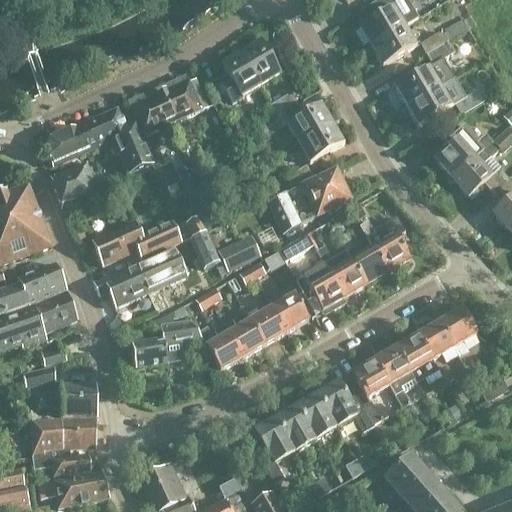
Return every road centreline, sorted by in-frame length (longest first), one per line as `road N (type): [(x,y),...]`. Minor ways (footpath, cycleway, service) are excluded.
road 1 (residential): [(115,437),(195,422),(472,270)]
road 2 (tertiary): [(472,270),(380,165),(279,0)]
road 3 (tertiary): [(19,133),(96,341),(115,437)]
road 4 (tertiary): [(19,133),(175,63),(271,0)]
